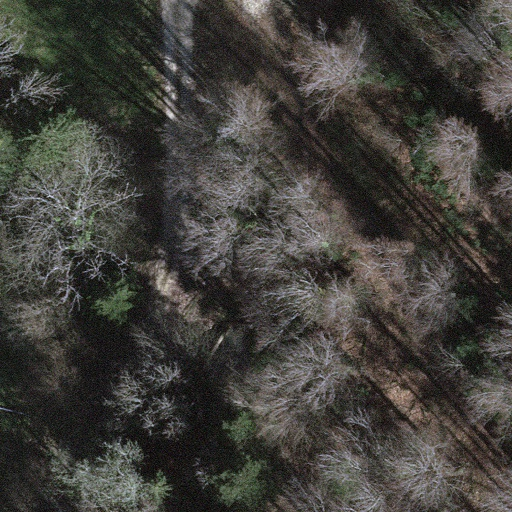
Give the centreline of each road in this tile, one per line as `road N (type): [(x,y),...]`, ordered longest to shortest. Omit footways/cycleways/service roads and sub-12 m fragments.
road 1 (track): [(202,0),(281,104),(406,308),(506,511)]
road 2 (track): [(182,0),(173,266),(66,511)]
